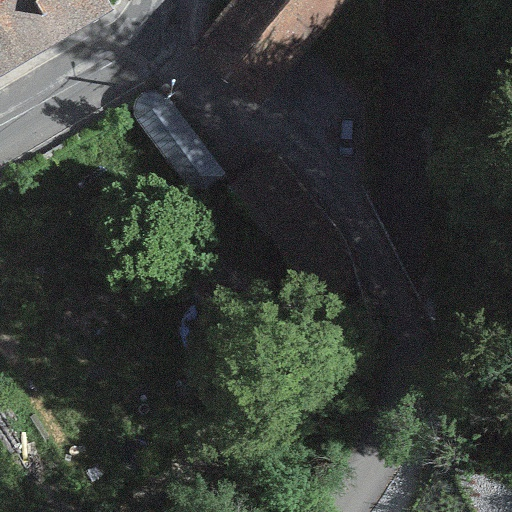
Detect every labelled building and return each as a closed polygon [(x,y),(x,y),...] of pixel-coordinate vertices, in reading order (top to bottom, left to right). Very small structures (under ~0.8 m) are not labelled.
[(0,0),(0,75),(105,14),(97,0),(0,0)] [(253,0),(213,50),(269,95),(349,0),(253,0)] [(161,93),(156,93),(140,99),(137,119),(143,130),(185,187),(194,192),(201,193),(207,190),(229,174),(168,97),(165,94),(161,93)] [(511,153),(511,146),(477,139),(468,196),(504,203),(511,153)] [(351,253),(278,158),(240,187),(333,305),(343,295),(352,275),(355,265),(353,259),(351,253)] [(504,203),(468,196),(459,248),(495,254),(504,203)]
